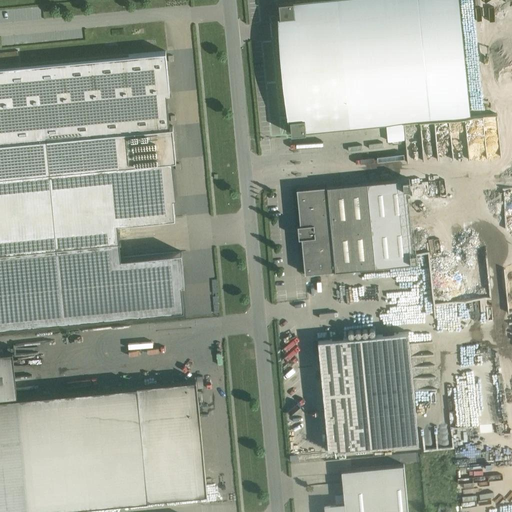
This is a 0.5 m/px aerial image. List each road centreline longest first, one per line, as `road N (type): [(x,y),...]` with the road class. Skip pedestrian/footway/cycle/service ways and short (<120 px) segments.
road 1 (unclassified): [(230,0),(278,511)]
road 2 (unknown): [(0,361),(297,318)]
road 3 (unknown): [(297,318),(303,366),(329,408),(417,402),(442,393),(483,355)]
road 4 (unknown): [(251,225),(210,226),(196,212),(181,11)]
road 5 (unknown): [(282,176),(417,167),(460,183),(476,200)]
road 6 (unknown): [(297,318),(396,318),(483,355)]
road 7 (unknown): [(0,27),(181,11)]
road 8 (unknown): [(282,176),(263,12)]
road 9 (unknown): [(476,200),(494,240),(499,283),(496,327),(483,355)]
road 10 (unknown): [(282,176),(297,318)]
